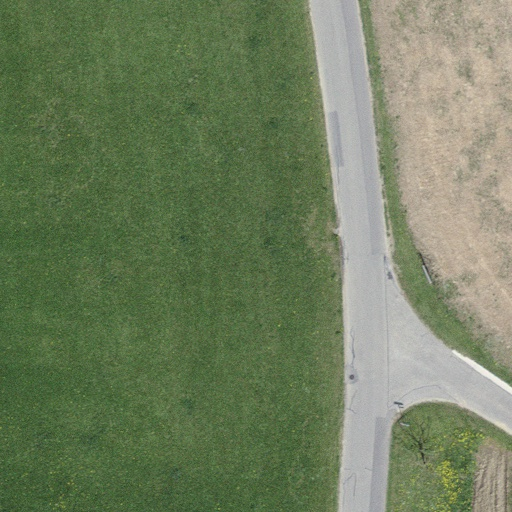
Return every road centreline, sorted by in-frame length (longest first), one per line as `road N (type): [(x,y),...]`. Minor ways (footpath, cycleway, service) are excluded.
road 1 (tertiary): [(376,362),(328,0)]
road 2 (unclassified): [(360,511),(376,362)]
